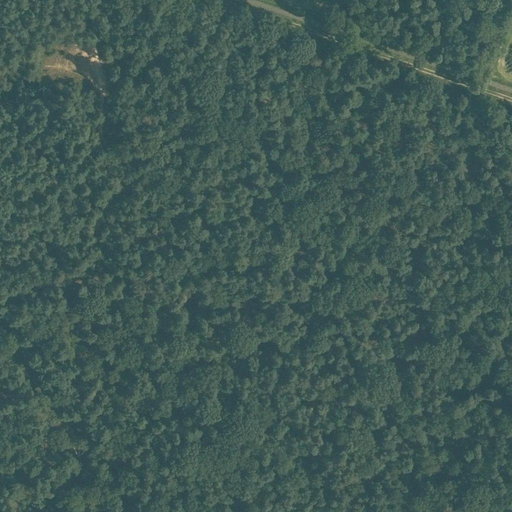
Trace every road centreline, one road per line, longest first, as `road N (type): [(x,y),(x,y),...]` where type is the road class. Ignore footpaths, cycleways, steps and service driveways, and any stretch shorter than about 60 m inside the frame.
road 1 (track): [(62,511),(131,345),(107,251),(111,204),(126,186),(103,121),(93,0)]
road 2 (track): [(222,0),(511,97)]
